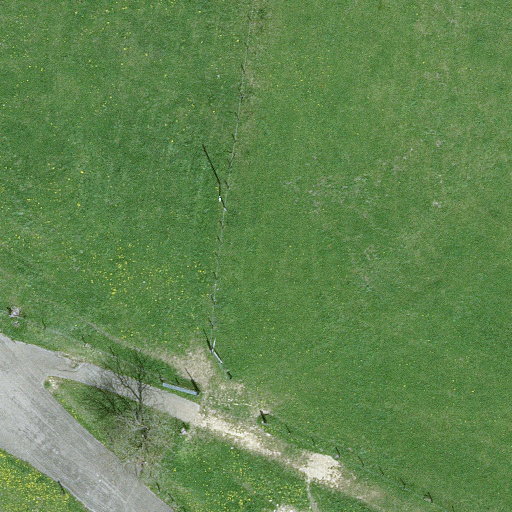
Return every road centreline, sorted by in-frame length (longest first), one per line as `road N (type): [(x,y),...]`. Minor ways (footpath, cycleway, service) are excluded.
road 1 (track): [(0,355),(135,387),(249,435),(392,511)]
road 2 (unclassified): [(149,511),(0,369)]
